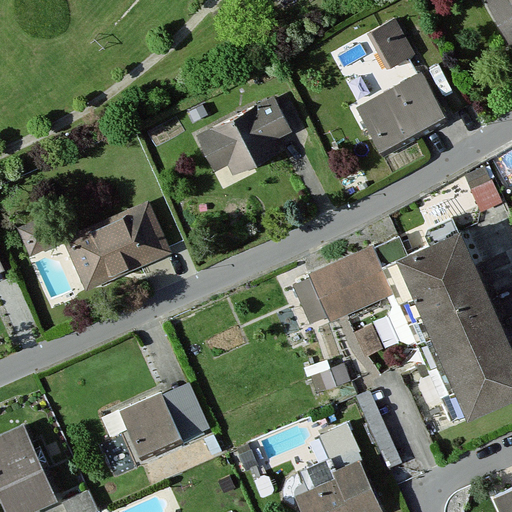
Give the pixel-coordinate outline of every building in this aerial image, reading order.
[(511,0),(492,0),(486,4),(511,46),(511,0)] [(395,20),(369,33),(387,68),(412,55),(395,20)] [(420,75),(358,107),(380,149),(442,116),(420,75)] [(273,100),(200,136),(215,167),(229,160),(235,171),(276,151),(270,140),(288,131),(273,100)] [(195,121),(207,115),(202,105),(190,112),(195,121)] [(485,167),(465,175),(480,209),(500,201),(485,167)] [(148,204),(65,239),(86,289),(170,254),(148,204)] [(18,228),(30,255),(52,245),(40,218),(18,228)] [(511,356),(458,235),(398,262),(468,419),(511,399),(511,356)] [(371,247),(309,274),(330,321),(392,293),(371,247)] [(371,325),(354,332),(364,356),(381,348),(371,325)] [(344,365),(313,375),(319,392),(350,382),(344,365)] [(189,384),(162,396),(181,440),(209,428),(189,384)] [(160,393),(120,411),(141,458),(181,440),(162,396),(160,393)] [(335,459),(363,448),(351,417),(322,428),(335,459)] [(23,427),(0,436),(0,497),(6,511),(18,511),(53,498),(23,427)] [(334,481),(297,496),(303,511),(381,511),(359,460),(331,473),(334,481)] [(511,511),(511,489),(494,498),(499,511),(511,511)] [(88,491),(62,503),(66,511),(92,511),(97,510),(88,491)]
